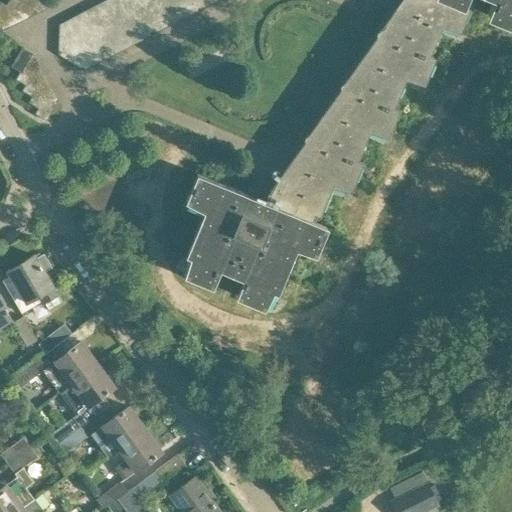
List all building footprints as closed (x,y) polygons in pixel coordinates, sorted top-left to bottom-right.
[(16,0),(8,0),(5,6),(20,15),(19,16),(25,19),(31,10),(31,9),(16,1),(17,0),(16,0)] [(37,0),(16,0),(17,0),(16,1),(31,9),(31,10),(36,13),(43,3),(37,0)] [(118,24),(130,18),(130,0),(117,0),(118,1),(118,24)] [(130,0),(130,18),(141,12),(141,0),(130,0)] [(141,0),(141,12),(152,7),(152,0),(141,0)] [(185,0),(164,0),(164,1),(183,12),(183,13),(189,16),(195,7),(195,6),(185,0)] [(206,0),(185,0),(195,6),(195,7),(200,11),(206,1),(207,0),(206,0)] [(511,0),(396,0),(380,30),(378,36),(344,83),(342,88),(308,135),(305,141),(272,188),(266,202),(197,173),(188,195),(208,203),(187,253),(197,257),(190,275),(211,284),(219,266),(245,277),(237,294),(258,303),(266,285),(277,289),(295,247),(303,249),(306,242),(316,246),(325,226),(310,220),(313,211),(319,213),(335,175),(353,183),(362,162),(356,159),(371,123),(389,131),(398,110),(392,107),(407,70),(426,78),(434,57),(428,54),(443,18),(462,25),(472,0),(493,0),(488,13),(509,22),(511,14),(511,0)] [(106,30),(118,24),(118,1),(106,1),(106,7),(107,8),(106,30)] [(164,1),(152,7),(172,18),(171,19),(177,22),(183,13),(183,12),(164,1)] [(0,3),(0,17),(7,22),(13,25),(19,16),(20,15),(5,6),(0,3)] [(94,37),(106,30),(107,8),(106,7),(95,7),(95,14),(94,37)] [(152,7),(141,12),(160,24),(159,25),(165,28),(171,19),(172,18),(152,7)] [(141,12),(130,18),(148,30),(148,31),(153,34),(159,25),(160,24),(141,12)] [(83,42),(94,37),(95,14),(83,13),(83,20),(84,20),(83,42)] [(142,40),(148,31),(148,30),(130,18),(118,24),(137,36),(136,37),(142,40)] [(71,48),(83,42),(84,20),(83,20),(72,19),(71,25),(72,25),(71,48)] [(136,37),(137,36),(118,24),(106,30),(125,42),(124,43),(130,46),(136,37)] [(71,25),(59,25),(58,54),(71,48),(72,25),(71,25)] [(106,30),(94,37),(113,48),(113,49),(118,52),(124,43),(125,42),(106,30)] [(106,58),(113,49),(113,48),(94,37),(83,42),(101,54),(101,55),(106,58)] [(83,42),(71,48),(90,60),(89,61),(95,64),(101,55),(101,54),(83,42)] [(32,53),(22,47),(11,66),(22,73),(23,73),(28,59),(29,59),(32,53)] [(71,48),(58,54),(83,70),(89,61),(90,60),(71,48)] [(23,73),(22,73),(19,79),(29,84),(29,85),(35,71),(36,71),(39,65),(29,59),(28,59),(23,73)] [(29,85),(29,84),(25,90),(35,96),(36,96),(41,82),(42,83),(45,77),(36,71),(35,71),(29,85)] [(36,96),(35,96),(32,102),(41,107),(42,108),(48,94),(52,88),(42,83),(41,82),(36,96)] [(42,108),(41,107),(37,115),(46,120),(58,100),(48,94),(42,108)] [(11,275),(2,280),(21,313),(43,300),(48,310),(61,302),(44,272),(53,267),(44,253),(35,258),(33,255),(32,255),(34,259),(10,273),(8,269),(8,270),(11,275)] [(0,301),(0,324),(10,319),(7,313),(8,312),(6,309),(5,309),(0,301)] [(26,346),(37,340),(23,316),(13,322),(26,346)] [(78,329),(71,319),(38,343),(44,354),(78,329)] [(35,375),(43,369),(60,392),(98,364),(81,342),(61,356),(54,347),(29,366),(35,375)] [(98,364),(60,392),(76,414),(114,387),(98,364)] [(90,434),(100,446),(107,456),(119,448),(145,429),(128,406),(90,434)] [(73,416),(50,433),(58,444),(81,427),(73,416)] [(81,427),(58,444),(65,453),(87,437),(81,427)] [(145,429),(119,448),(127,459),(116,468),(124,479),(161,451),(145,429)] [(0,454),(8,464),(30,448),(23,437),(0,454)] [(0,488),(0,511),(16,511),(34,499),(25,487),(33,481),(22,467),(37,456),(30,448),(8,464),(14,473),(17,476),(0,488)] [(178,454),(162,466),(155,471),(162,480),(185,464),(178,454)] [(195,477),(179,489),(170,495),(182,511),(219,511),(204,493),(206,492),(195,477)] [(120,482),(96,500),(103,508),(107,505),(127,491),(120,482)] [(430,487),(428,483),(392,501),(397,511),(421,511),(438,504),(437,501),(430,487)] [(433,485),(430,487),(437,501),(440,499),(433,485)] [(127,491),(107,505),(111,511),(117,511),(123,508),(126,511),(144,511),(146,511),(134,495),(130,489),(127,491)] [(43,511),(34,499),(16,511),(43,511)]
